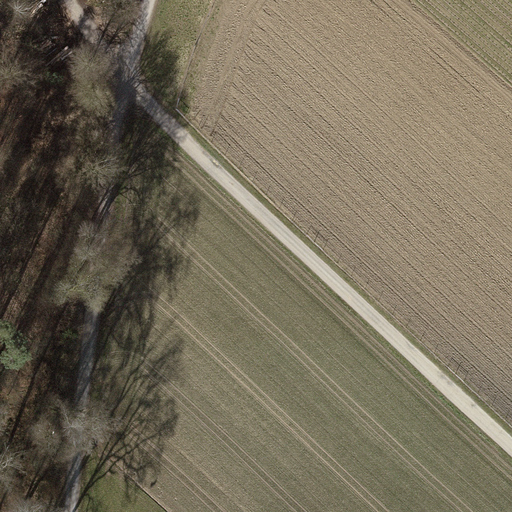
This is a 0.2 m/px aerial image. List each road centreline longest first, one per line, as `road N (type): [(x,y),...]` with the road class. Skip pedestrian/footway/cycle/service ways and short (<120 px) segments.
road 1 (track): [(511,446),(125,85)]
road 2 (track): [(69,511),(125,85)]
